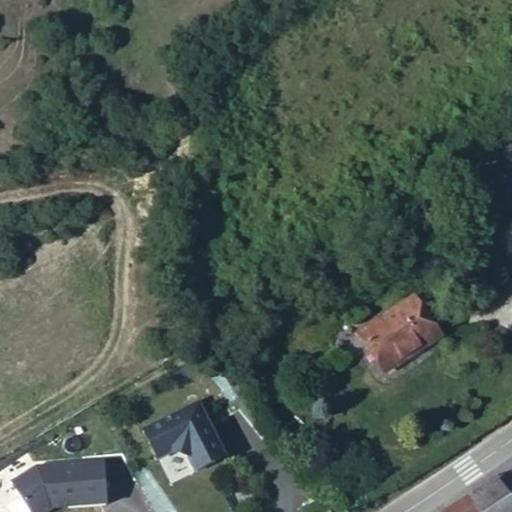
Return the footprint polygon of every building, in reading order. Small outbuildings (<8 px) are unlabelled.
[(439,337),(413,295),(356,332),(364,346),(368,344),(382,368),(419,345),(421,347),(439,337)] [(185,457),(195,471),(228,459),(201,398),(140,428),(149,459),(168,456),(185,457)] [(38,474),(13,489),(27,511),(58,511),(61,511),(70,511),(106,511),(109,477),(38,474)] [(442,511),(511,511),(511,502),(508,497),(495,477),(480,486),(457,503),(442,511)] [(304,511),(328,511),(322,501),(304,511)]
